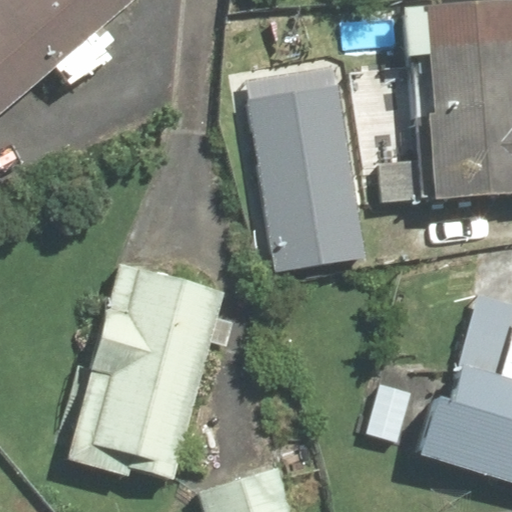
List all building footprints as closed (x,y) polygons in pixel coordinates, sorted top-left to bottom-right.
[(126,0),(0,0),(0,112),(129,3),(126,0)] [(511,53),(509,9),(409,16),(423,210),(511,204),(511,53)] [(252,75),(278,260),(365,248),(339,63),(252,75)] [(217,296),(113,269),(61,469),(166,496),(217,296)] [(511,493),(511,323),(509,323),(511,312),(511,310),(469,298),(435,409),(422,405),(406,461),(511,493)] [(403,391),(369,386),(359,449),(393,454),(403,391)] [(281,511),(266,468),(183,499),(188,511),(281,511)]
